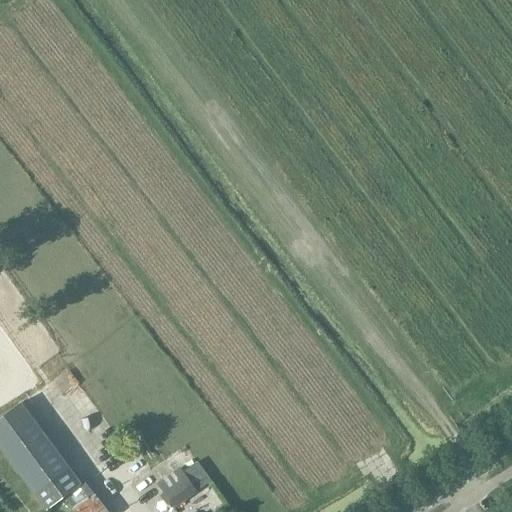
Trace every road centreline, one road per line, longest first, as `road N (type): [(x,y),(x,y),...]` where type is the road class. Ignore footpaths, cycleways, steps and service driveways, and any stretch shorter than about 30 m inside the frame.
road 1 (track): [(129,0),(477,467)]
road 2 (tertiary): [(411,511),(511,443)]
